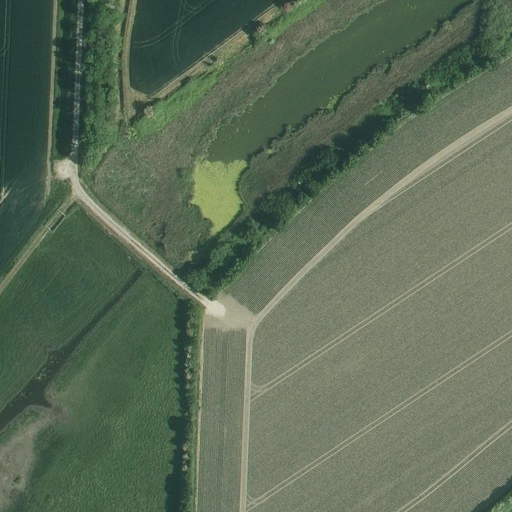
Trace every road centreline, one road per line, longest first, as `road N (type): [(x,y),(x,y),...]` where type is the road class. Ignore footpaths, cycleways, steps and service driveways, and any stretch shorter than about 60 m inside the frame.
road 1 (unclassified): [(205,302),(74,186),(78,0)]
road 2 (track): [(74,186),(0,294)]
